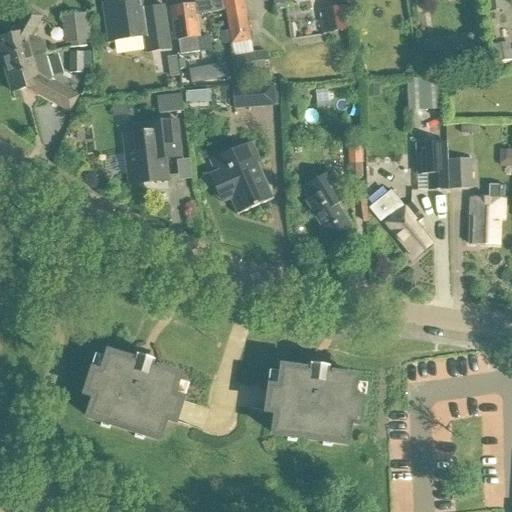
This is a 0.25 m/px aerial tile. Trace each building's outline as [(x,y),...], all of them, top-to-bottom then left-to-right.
[(142,10),(140,0),(105,0),(106,4),(103,5),(109,43),(144,38),(146,54),(170,50),(163,7),(142,10)] [(223,0),(232,44),(250,41),(242,0),(223,0)] [(482,0),(485,12),(503,9),(501,0),(482,0)] [(173,42),(178,42),(180,56),(199,53),(197,39),(199,39),(195,6),(169,9),(173,42)] [(341,6),(317,10),(321,36),(347,33),(341,6)] [(0,40),(0,57),(3,68),(32,59),(46,55),(42,45),(30,38),(41,19),(26,10),(11,37),(0,40)] [(83,16),(61,18),(64,46),(70,46),(70,50),(87,48),(83,16)] [(483,46),(473,47),(475,59),(485,57),(483,46)] [(511,59),(511,49),(493,52),(495,63),(511,61),(511,59)] [(81,53),(69,53),(69,75),(82,74),(81,53)] [(266,53),(234,58),(238,81),(270,78),(266,53)] [(46,55),(32,59),(3,68),(11,93),(26,89),(53,104),(70,114),(78,99),(61,89),(50,83),(53,80),(46,55)] [(406,108),(444,108),(444,77),(406,77),(406,108)] [(365,85),(365,99),(379,99),(379,85),(365,85)] [(277,86),(232,89),(233,111),(279,108),(277,86)] [(174,101),(175,113),(184,112),(182,100),(174,101)] [(144,126),(145,135),(124,137),(129,186),(167,182),(165,161),(180,159),(176,123),(144,126)] [(478,125),(460,125),(460,135),(479,134),(478,125)] [(236,216),(237,217),(273,201),(272,200),(271,200),(256,165),(259,163),(251,145),(210,163),(215,175),(212,177),(223,203),(230,200),(237,215),(236,216)] [(360,145),(348,145),(349,181),(361,180),(360,145)] [(446,146),(415,146),(416,178),(427,177),(428,192),(447,192),(446,146)] [(470,162),(447,162),(448,192),(471,191),(470,162)] [(347,200),(331,173),(303,190),(309,201),(305,203),(329,242),(350,229),(337,207),(347,200)] [(488,187),(488,201),(470,201),(469,246),(498,247),(498,221),(503,221),(504,188),(488,187)] [(404,209),(390,192),(368,210),(380,224),(388,217),(390,220),(385,225),(414,260),(433,245),(416,224),(422,219),(411,204),(404,209)] [(108,356),(101,376),(92,373),(85,396),(94,399),(87,419),(157,442),(164,421),(173,424),(180,402),(171,399),(178,378),(152,370),(154,363),(136,357),(134,364),(108,356)] [(269,390),(266,414),(276,415),(273,436),(346,446),(348,424),(358,426),(361,402),(352,401),(354,380),(328,376),(328,369),(309,367),(309,374),(282,370),(279,392),(269,390)]
